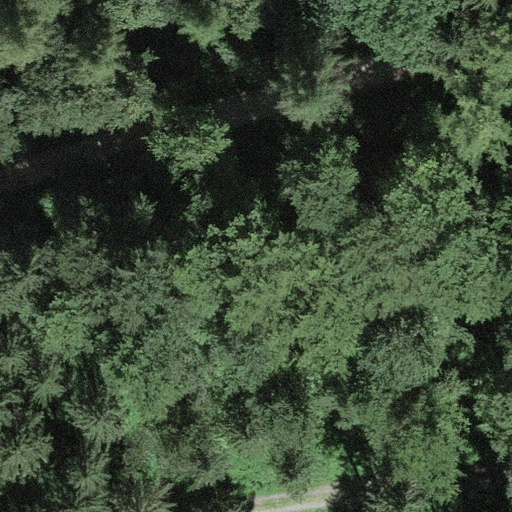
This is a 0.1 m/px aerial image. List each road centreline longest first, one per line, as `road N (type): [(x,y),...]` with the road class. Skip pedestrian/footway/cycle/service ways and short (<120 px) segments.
road 1 (track): [(511,14),(0,167)]
road 2 (track): [(236,511),(511,463)]
